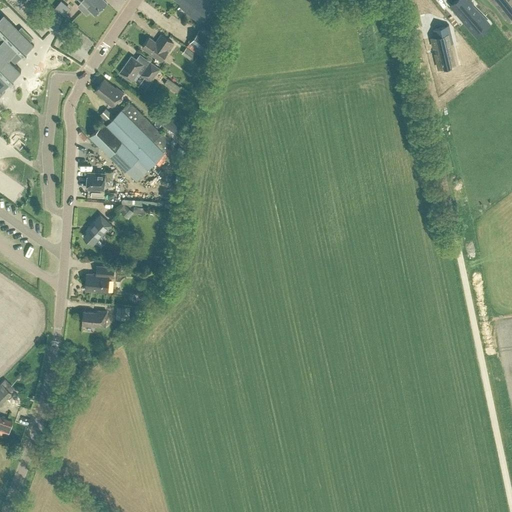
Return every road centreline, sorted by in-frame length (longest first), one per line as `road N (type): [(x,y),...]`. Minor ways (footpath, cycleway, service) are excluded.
road 1 (tertiary): [(5,511),(55,348),(68,108),(136,0)]
road 2 (unclassified): [(511,505),(405,0)]
